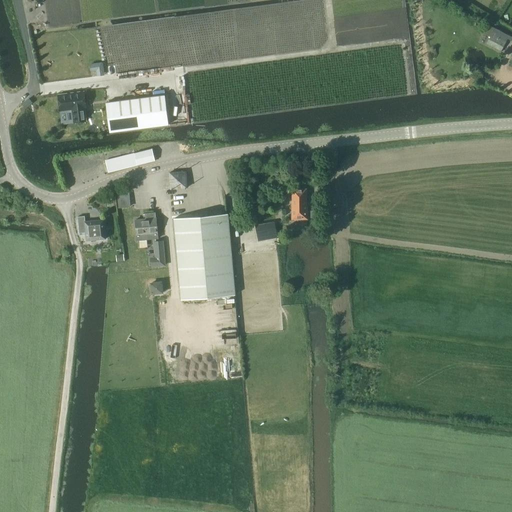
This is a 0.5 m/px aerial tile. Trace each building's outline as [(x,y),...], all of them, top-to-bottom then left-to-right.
[(507,38),(511,40),(511,37),(494,28),(486,43),(500,51),(507,38)] [(89,120),(101,118),(100,105),(101,105),(99,88),(73,92),(75,108),(87,107),(89,120)] [(165,95),(105,103),(109,132),(169,125),(165,95)] [(105,160),(108,172),(155,160),(152,148),(105,160)] [(171,189),(187,188),(185,171),(169,172),(171,189)] [(305,189),(292,189),(292,218),(305,218),(317,218),(317,213),(313,213),(313,211),(305,211),(305,189)] [(145,219),(135,220),(136,235),(137,240),(158,238),(157,233),(156,218),(155,218),(155,212),(145,213),(145,219)] [(207,215),(174,218),(177,256),(181,299),(195,298),(201,370),(241,366),(235,294),(231,250),(228,213),(207,215)] [(85,221),(84,215),(77,216),(79,233),(85,232),(86,240),(105,238),(103,219),(85,221)] [(255,225),(258,237),(276,233),(274,221),(255,225)] [(162,241),(154,242),(155,250),(163,249),(162,241)] [(151,258),(151,266),(164,265),(164,256),(155,257),(151,258)] [(161,283),(150,284),(151,294),(162,293),(161,283)]
